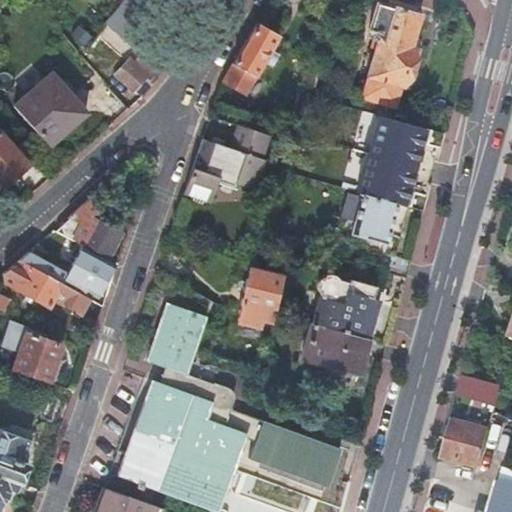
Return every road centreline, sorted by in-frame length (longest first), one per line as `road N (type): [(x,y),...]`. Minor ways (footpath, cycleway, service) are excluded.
road 1 (secondary): [(381,511),(511,26)]
road 2 (residential): [(156,105),(169,152),(161,197),(113,344),(39,511)]
road 3 (tertiary): [(0,239),(156,105)]
road 4 (tertiary): [(156,105),(244,0)]
